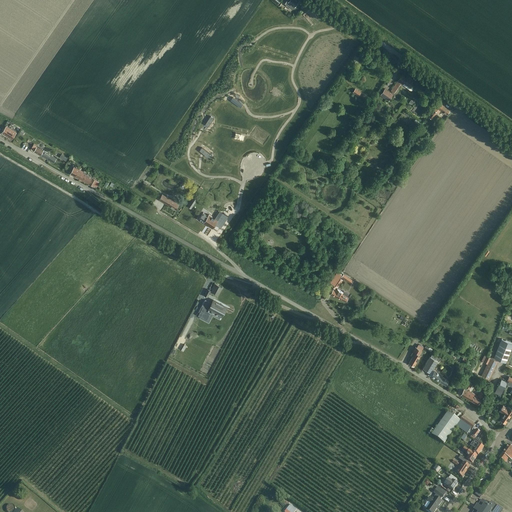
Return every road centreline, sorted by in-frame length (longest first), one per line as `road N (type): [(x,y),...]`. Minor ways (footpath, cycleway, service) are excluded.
road 1 (unclassified): [(243,275),(0,138)]
road 2 (unclassified): [(511,136),(322,0)]
road 3 (residential): [(501,438),(454,397),(350,336)]
road 4 (unclassified): [(259,284),(211,275),(120,223)]
